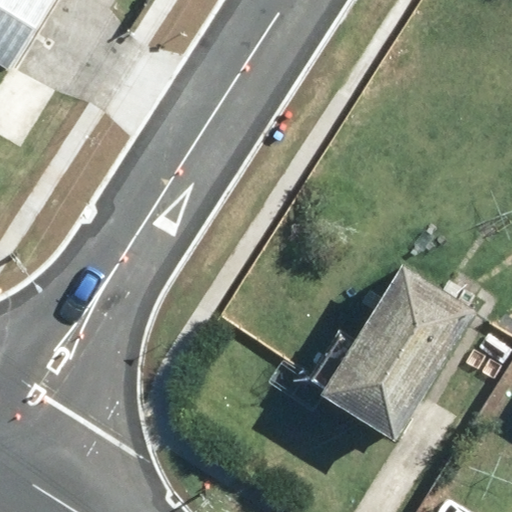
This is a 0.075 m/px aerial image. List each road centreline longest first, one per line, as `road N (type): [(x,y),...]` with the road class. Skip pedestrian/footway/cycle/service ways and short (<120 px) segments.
road 1 (tertiary): [(115,275),(289,0)]
road 2 (tertiary): [(115,275),(85,417),(47,484)]
road 3 (tertiary): [(0,367),(115,275)]
